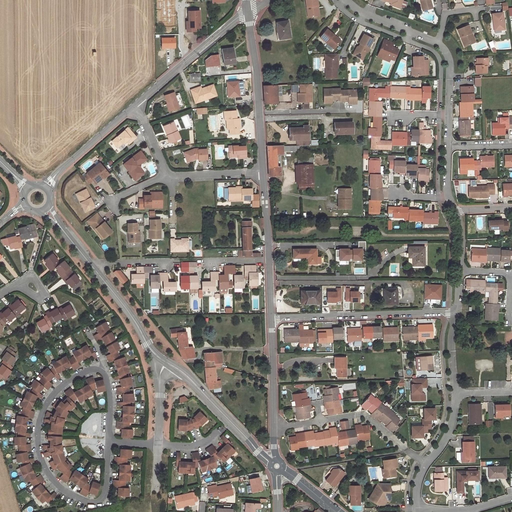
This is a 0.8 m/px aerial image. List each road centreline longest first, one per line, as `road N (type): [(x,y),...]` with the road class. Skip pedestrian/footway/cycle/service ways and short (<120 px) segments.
road 1 (residential): [(101,367),(50,397),(37,447),(57,484),(90,503),(105,493),(108,441)]
road 2 (residential): [(454,311),(271,317)]
road 3 (unclassified): [(262,171),(247,12)]
road 4 (unclassified): [(166,362),(271,463)]
road 5 (unclassified): [(137,103),(247,12)]
road 6 (residential): [(426,464),(360,413),(319,421)]
road 7 (unclassified): [(46,188),(137,103)]
road 8 (unclassified): [(91,264),(166,362)]
